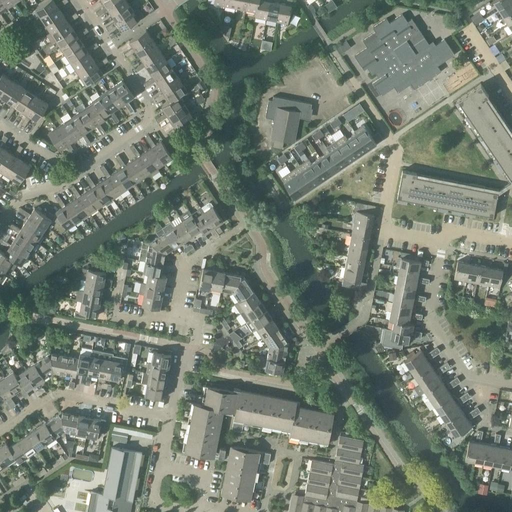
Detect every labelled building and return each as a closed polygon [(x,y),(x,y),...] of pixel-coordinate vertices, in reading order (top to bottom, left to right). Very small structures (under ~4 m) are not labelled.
[(48,0),(35,9),(41,17),(57,6),(56,4),(53,0),(48,0)] [(101,9),(103,12),(108,9),(107,7),(117,0),(102,0),(106,5),(101,9)] [(112,15),(129,3),(126,0),(117,0),(107,7),(108,9),(112,15)] [(236,0),(235,8),(246,10),(247,0),(236,0)] [(247,0),(246,10),(256,12),(258,0),(247,0)] [(270,1),(267,0),(264,0),(258,0),(256,12),(255,17),(266,19),(270,1)] [(277,21),(280,3),(272,1),(272,0),(267,0),(270,1),(266,19),(277,21)] [(280,3),(277,21),(288,23),(292,0),(286,0),(286,4),(280,3)] [(498,9),(511,0),(494,0),(492,1),(498,9)] [(503,17),(511,10),(511,0),(498,9),(503,17)] [(63,4),(61,1),(56,4),(57,6),(41,17),(46,24),(62,13),(59,7),(63,4)] [(111,24),(113,27),(118,24),(117,22),(134,11),(129,3),(112,15),(116,20),(111,24)] [(308,4),(307,5),(314,16),(315,15),(314,13),(313,11),(314,11),(314,8),(312,5),(309,3),(308,4)] [(508,24),(511,21),(511,10),(503,17),(508,24)] [(117,22),(118,24),(122,30),(139,19),(134,11),(117,22)] [(62,13),(46,24),(51,32),(67,20),(66,19),(62,13)] [(372,81),(381,95),(394,86),(398,92),(411,83),(414,88),(441,70),(437,65),(455,53),(445,38),(432,47),(416,23),(411,26),(402,13),(390,22),(387,18),(373,27),(376,31),(363,40),(368,47),(355,55),(364,69),(370,65),(379,77),(372,81)] [(476,13),(471,16),(475,23),(481,20),(476,13)] [(74,19),(71,16),(66,19),(67,20),(51,32),(47,35),(52,42),(56,39),(72,28),(69,22),(74,19)] [(72,28),(56,39),(61,47),(78,36),(76,34),(72,28)] [(129,50),(131,53),(136,50),(135,48),(151,37),(146,29),(129,40),(134,47),(129,50)] [(84,34),(81,30),(76,34),(78,36),(61,47),(66,54),(83,43),(79,37),(84,34)] [(493,35),(486,39),(490,45),(496,40),(493,35)] [(140,56),(156,45),(151,37),(135,48),(136,50),(140,56)] [(343,42),(336,46),(341,54),(347,49),(343,42)] [(83,43),(66,54),(70,60),(71,62),(88,50),(86,49),(83,43)] [(94,49),(91,45),(86,49),(88,50),(71,62),(76,69),(93,58),(89,52),(94,49)] [(139,65),(141,68),(146,65),(145,63),(161,52),(156,45),(140,56),(144,62),(139,65)] [(150,71),(166,60),(161,52),(145,63),(146,65),(150,71)] [(502,52),(496,56),(499,60),(500,62),(505,58),(502,52)] [(93,58),(76,69),(81,77),(98,65),(96,64),(94,60),(93,58)] [(99,67),(104,64),(102,62),(101,60),(96,64),(98,65),(81,77),(86,84),(103,73),(99,67)] [(166,60),(150,71),(154,77),(149,80),(151,83),(156,80),(155,78),(171,67),(166,60)] [(160,86),(176,75),(171,67),(155,78),(156,80),(160,86)] [(0,97),(1,97),(0,96),(0,93),(10,79),(2,74),(1,76),(0,77),(0,97)] [(159,95),(161,99),(166,95),(165,94),(182,82),(176,75),(160,86),(164,92),(159,95)] [(7,100),(17,84),(10,79),(0,93),(0,96),(1,97),(7,100)] [(123,79),(115,85),(126,101),(128,100),(134,96),(123,79)] [(165,94),(166,95),(170,100),(170,101),(179,96),(187,90),(182,82),(165,94)] [(458,99),(511,179),(511,135),(486,97),(489,95),(481,83),(458,99)] [(9,109),(13,111),(16,106),(14,105),(25,89),(17,84),(7,100),(12,104),(9,109)] [(127,107),(131,105),(128,100),(126,101),(115,85),(107,90),(118,106),(124,103),(127,107)] [(22,110),(33,93),(25,89),(14,105),(16,106),(22,110)] [(118,106),(107,90),(100,95),(111,111),(113,110),(118,106)] [(166,112),(161,115),(163,119),(168,116),(167,114),(183,103),(190,98),(185,91),(179,96),(170,101),(170,100),(161,106),(166,112)] [(24,119),(28,121),(31,116),(29,115),(40,98),(33,93),(22,110),(27,114),(24,119)] [(200,93),(194,97),(198,103),(203,99),(200,93)] [(112,118),(116,115),(113,110),(111,111),(100,95),(92,100),(93,102),(94,102),(103,116),(104,116),(109,113),(112,118)] [(311,109),(312,103),(273,96),(272,100),(268,99),(265,117),(274,119),(271,137),(295,141),(299,116),(306,117),(307,108),(311,109)] [(48,104),(40,98),(29,115),(31,116),(37,120),(48,104)] [(93,102),(86,107),(97,124),(99,122),(105,118),(104,116),(103,116),(94,102),(93,102)] [(172,121),(188,110),(183,103),(167,114),(168,116),(172,121)] [(99,130),(102,127),(99,122),(97,124),(86,107),(79,112),(90,129),(96,125),(99,130)] [(188,110),(172,121),(177,129),(194,118),(188,110)] [(90,129),(79,112),(71,117),(82,134),(84,132),(90,129)] [(64,122),(75,139),(81,135),(84,140),(87,137),(84,132),(82,134),(71,117),(64,122)] [(75,139),(64,122),(56,127),(67,144),(69,142),(75,139)] [(355,133),(356,132),(367,149),(376,143),(364,124),(354,131),(355,133)] [(69,150),(73,147),(69,142),(67,144),(56,127),(48,132),(60,149),(66,145),(69,150)] [(355,133),(347,139),(358,156),(367,149),(356,132),(355,133)] [(344,135),(335,141),(338,145),(349,162),(358,156),(347,139),(344,135)] [(152,139),(148,142),(152,147),(153,145),(164,162),(172,157),(161,140),(155,144),(152,139)] [(272,139),(271,147),(281,149),(283,141),(272,139)] [(338,145),(335,141),(326,146),(329,151),(340,168),(349,162),(338,145)] [(146,150),(157,167),(164,162),(153,145),(152,147),(146,150)] [(20,152),(16,149),(13,154),(15,156),(4,172),(11,177),(22,161),(17,157),(20,152)] [(137,149),(133,152),(137,157),(138,155),(150,172),(152,175),(159,170),(157,167),(146,150),(140,154),(137,149)] [(7,151),(0,161),(0,169),(4,172),(15,156),(13,154),(7,151)] [(340,168),(329,151),(320,157),(331,174),(340,168)] [(131,160),(142,177),(150,172),(138,155),(137,157),(131,160)] [(311,163),(322,180),(331,174),(320,157),(311,163)] [(122,159),(119,162),(122,167),(123,165),(135,182),(142,177),(131,160),(125,164),(122,159)] [(322,180),(311,163),(309,159),(300,165),(314,186),(322,180)] [(22,161),(11,177),(19,182),(30,166),(22,161)] [(116,171),(127,187),(135,182),(123,165),(122,167),(116,171)] [(314,186),(300,165),(290,171),(305,192),(314,186)] [(107,170),(103,172),(107,177),(108,176),(119,192),(127,187),(116,171),(110,174),(107,170)] [(417,173),(402,170),(397,197),(493,216),(498,192),(484,189),(485,186),(470,183),(469,186),(416,176),(417,173)] [(305,192),(290,171),(281,177),(295,198),(305,192)] [(101,181),(112,197),(119,192),(108,176),(107,177),(101,181)] [(92,180),(88,182),(92,187),(93,186),(104,202),(107,206),(114,201),(112,197),(101,181),(95,185),(92,180)] [(86,191),(97,207),(104,202),(93,186),(92,187),(86,191)] [(77,190),(73,192),(77,197),(78,196),(90,212),(97,207),(86,191),(80,195),(77,190)] [(71,201),(82,217),(90,212),(78,196),(77,197),(71,201)] [(62,200),(58,202),(62,207),(63,206),(75,222),(82,217),(71,201),(65,205),(62,200)] [(209,202),(201,208),(213,227),(214,227),(223,220),(211,203),(209,202)] [(367,205),(356,203),(354,211),(356,212),(354,222),(372,226),(374,214),(366,212),(367,205)] [(320,205),(310,205),(311,214),(320,214),(320,205)] [(67,228),(75,222),(63,206),(62,207),(56,211),(67,228)] [(26,210),(23,214),(28,217),(29,215),(46,226),(51,218),(35,207),(31,214),(26,210)] [(201,208),(192,214),(202,229),(204,233),(210,229),(215,238),(219,235),(218,233),(215,229),(214,227),(213,227),(201,208)] [(192,214),(183,220),(193,235),(202,229),(192,214)] [(24,223),(41,234),(46,226),(29,215),(28,217),(24,223)] [(193,235),(183,220),(180,216),(171,221),(184,241),(193,235)] [(162,228),(175,247),(184,241),(171,221),(162,228)] [(372,226),(354,222),(352,233),(370,237),(372,226)] [(16,225),(14,229),(18,232),(20,230),(36,241),(41,234),(24,223),(21,229),(16,225)] [(175,247),(162,228),(156,232),(159,236),(149,242),(165,253),(175,247)] [(15,238),(31,249),(36,241),(20,230),(18,232),(15,238)] [(121,231),(114,236),(118,241),(125,237),(121,231)] [(370,237),(352,233),(350,245),(367,248),(370,237)] [(31,249),(15,238),(11,244),(6,240),(4,244),(9,247),(10,245),(26,256),(31,249)] [(146,261),(163,264),(165,253),(149,242),(143,241),(139,260),(146,261)] [(26,256),(10,245),(9,247),(5,253),(17,261),(17,262),(21,264),(26,256)] [(347,256),(365,259),(367,248),(350,245),(347,256)] [(0,260),(8,266),(13,269),(17,262),(17,261),(5,253),(0,249),(0,260)] [(345,267),(363,270),(365,259),(347,256),(345,266),(345,267)] [(397,256),(396,266),(400,267),(416,270),(420,271),(421,261),(397,256)] [(0,271),(3,273),(8,266),(0,260),(0,271)] [(148,273),(161,275),(163,264),(146,261),(144,272),(148,273)] [(466,281),(469,263),(458,261),(454,279),(466,281)] [(477,283),(481,265),(469,263),(466,281),(477,283)] [(488,285),(492,267),(481,265),(477,283),(488,285)] [(345,267),(342,284),(357,287),(358,282),(361,282),(363,270),(345,267)] [(418,280),(420,271),(416,270),(400,267),(398,275),(416,279),(418,280)] [(492,267),(488,285),(500,287),(503,270),(492,267)] [(81,279),(104,283),(106,272),(83,268),(81,279)] [(210,287),(214,270),(203,268),(199,289),(210,291),(210,288),(210,287)] [(221,289),(225,272),(214,270),(210,287),(216,288),(221,289)] [(225,272),(221,289),(232,291),(243,275),(225,272)] [(148,273),(146,283),(164,287),(166,276),(161,275),(148,273)] [(243,275),(232,291),(233,291),(239,301),(254,291),(243,275)] [(416,288),(418,280),(416,279),(398,275),(396,284),(416,288)] [(81,279),(79,289),(102,294),(104,283),(81,279)] [(162,297),(164,287),(146,283),(141,282),(139,293),(144,294),(162,297)] [(394,293),(414,297),(416,291),(416,288),(396,284),(394,293)] [(76,300),(82,301),(100,304),(102,294),(79,289),(78,289),(76,300)] [(239,301),(234,304),(240,313),(260,300),(254,291),(239,301)] [(393,302),(413,306),(414,297),(394,293),(393,302)] [(162,297),(144,294),(142,305),(160,308),(162,297)] [(486,296),(485,304),(496,306),(498,299),(486,296)] [(266,309),(260,300),(240,313),(247,322),(251,319),(266,309)] [(100,304),(82,301),(80,311),(75,310),(74,316),(86,318),(87,313),(97,315),(100,304)] [(391,311),(411,315),(413,306),(393,302),(391,311)] [(253,330),(257,328),(272,318),(266,309),(251,319),(247,322),(253,330)] [(411,315),(391,311),(389,320),(394,321),(409,324),(409,323),(411,315)] [(263,336),(278,326),(272,318),(257,328),(263,336)] [(392,330),(412,334),(414,324),(411,324),(409,323),(409,324),(394,321),(392,330)] [(278,326),(263,336),(269,346),(288,342),(278,326)] [(392,330),(385,328),(382,344),(402,348),(403,342),(410,343),(411,339),(415,337),(415,334),(412,334),(392,330)] [(40,329),(34,333),(38,339),(44,336),(40,329)] [(288,342),(269,346),(267,358),(285,361),(289,342),(288,342)] [(432,349),(435,355),(440,351),(437,346),(432,349)] [(90,355),(92,349),(81,347),(79,358),(77,371),(83,372),(87,373),(90,355)] [(98,375),(103,351),(92,349),(90,355),(87,373),(92,374),(98,375)] [(404,360),(409,368),(416,364),(425,358),(426,357),(421,349),(404,360)] [(435,355),(432,349),(427,353),(430,358),(435,355)] [(113,353),(103,351),(98,375),(108,377),(113,355),(113,353)] [(151,362),(169,366),(171,355),(154,351),(152,360),(151,362)] [(34,363),(44,378),(54,372),(50,353),(38,360),(34,363)] [(65,374),(68,356),(50,353),(54,372),(65,374)] [(124,374),(128,358),(113,355),(108,377),(119,380),(120,374),(124,374)] [(68,356),(65,374),(76,376),(77,371),(79,358),(68,356)] [(428,360),(426,357),(425,358),(416,364),(409,368),(414,376),(416,375),(431,364),(428,360)] [(285,361),(267,358),(265,368),(283,372),(285,361)] [(442,364),(445,370),(450,366),(447,361),(442,364)] [(151,362),(148,362),(145,372),(149,373),(167,377),(169,366),(151,362)] [(44,378),(34,363),(25,369),(35,384),(44,378)] [(419,383),(436,372),(431,364),(416,375),(414,376),(416,378),(419,383)] [(445,370),(442,364),(437,368),(440,373),(445,370)] [(35,384),(25,369),(17,375),(16,375),(26,390),(35,384)] [(4,377),(14,392),(19,389),(25,398),(29,395),(26,390),(16,375),(17,375),(14,371),(4,377)] [(147,384),(165,387),(167,377),(149,373),(145,372),(143,372),(141,382),(147,384)] [(424,391),(441,379),(436,372),(419,383),(413,387),(418,395),(424,391)] [(452,379),(455,385),(460,381),(457,376),(452,379)] [(14,392),(4,377),(0,380),(0,390),(5,398),(9,403),(11,407),(16,404),(10,395),(14,392)] [(429,398),(446,387),(441,379),(424,391),(429,398)] [(455,385),(452,379),(447,383),(450,388),(455,385)] [(165,387),(147,384),(145,395),(163,398),(165,387)] [(207,395),(233,400),(235,391),(209,386),(207,395)] [(446,387),(429,398),(434,406),(451,395),(446,387)] [(462,395),(465,400),(470,396),(467,391),(463,394),(462,395)] [(297,408),(297,403),(240,392),(233,429),(243,431),(245,420),(292,429),(291,434),(333,442),(338,421),(334,420),(334,415),(297,408)] [(451,395),(434,406),(439,414),(456,402),(459,400),(457,398),(458,397),(456,396),(453,393),(451,395)] [(207,395),(205,405),(205,406),(221,409),(231,411),(233,400),(207,395)] [(465,400),(462,395),(458,397),(457,398),(459,400),(461,403),(465,400)] [(456,402),(439,414),(444,421),(461,410),(456,402)] [(194,412),(220,417),(221,409),(205,406),(205,405),(195,403),(194,412)] [(472,410),(475,415),(480,411),(477,406),(472,410)] [(461,410),(444,421),(449,429),(466,417),(461,410)] [(475,415),(472,410),(467,413),(470,418),(475,415)] [(45,422),(55,437),(64,431),(60,412),(45,422)] [(60,412),(64,431),(65,431),(76,433),(79,415),(61,412),(60,412)] [(220,417),(194,412),(192,422),(218,427),(220,417)] [(79,415),(76,433),(86,435),(90,417),(79,415)] [(90,417),(86,435),(97,437),(99,429),(104,430),(106,421),(90,417)] [(466,417),(449,429),(455,436),(471,425),(466,417)] [(36,428),(46,443),(55,437),(45,422),(36,428)] [(218,427),(192,422),(190,432),(216,437),(218,427)] [(27,434),(37,449),(46,443),(36,428),(27,434)] [(216,437),(190,432),(188,441),(214,446),(216,437)] [(37,449),(27,434),(18,440),(28,455),(37,449)] [(360,451),(360,452),(362,452),(364,444),(361,444),(362,440),(364,441),(365,440),(341,435),(340,441),(342,442),(341,447),(360,451)] [(474,461),(478,441),(469,439),(465,459),(474,461)] [(28,455),(18,440),(9,446),(16,457),(19,461),(28,455)] [(214,446),(188,441),(186,451),(212,456),(214,446)] [(478,441),(474,461),(483,463),(487,443),(478,441)] [(0,451),(7,463),(16,457),(9,446),(7,442),(0,446),(0,451)] [(492,464),(496,444),(487,443),(483,463),(492,464)] [(496,444),(492,464),(501,466),(505,446),(496,444)] [(102,493),(90,491),(86,511),(130,511),(132,500),(133,500),(141,452),(111,446),(102,493)] [(259,461),(268,463),(270,463),(272,453),(235,446),(225,494),(251,499),(259,461)] [(336,458),(336,459),(341,460),(360,464),(360,463),(361,456),(359,456),(360,452),(360,451),(341,447),(339,446),(337,453),(340,453),(339,459),(336,458)] [(511,447),(505,446),(501,466),(510,468),(511,457),(511,447)] [(334,476),(331,488),(329,500),(310,496),(310,500),(315,501),(327,503),(340,506),(338,511),(341,511),(344,501),(351,503),(351,499),(334,495),(336,483),(339,471),(341,460),(336,459),(335,463),(336,463),(334,476)] [(336,463),(335,463),(313,459),(311,467),(314,467),(313,471),(334,476),(336,463)] [(364,465),(365,465),(365,464),(360,463),(360,464),(341,460),(339,471),(360,476),(362,477),(364,469),(361,468),(362,465),(364,465)] [(331,488),(334,476),(313,471),(310,470),(309,478),(311,479),(311,483),(310,483),(331,488)] [(339,471),(336,483),(357,487),(357,488),(360,489),(361,481),(359,480),(360,476),(339,471)] [(329,500),(331,488),(310,483),(311,483),(308,482),(306,490),(309,491),(308,494),(306,494),(305,495),(310,496),(329,500)] [(334,495),(351,499),(357,500),(359,492),(356,492),(357,488),(357,487),(336,483),(334,495)] [(480,484),(478,492),(486,493),(488,485),(480,484)] [(499,484),(497,492),(503,493),(505,485),(499,484)] [(288,511),(300,511),(303,501),(304,501),(304,499),(292,496),(288,511)] [(313,511),(315,501),(310,500),(309,502),(304,501),(303,501),(300,511),(313,511)] [(325,511),(327,503),(315,501),(313,511),(325,511)] [(357,504),(351,503),(344,501),(341,511),(354,511),(356,506),(357,504)] [(338,511),(340,506),(327,503),(325,511),(338,511)]
